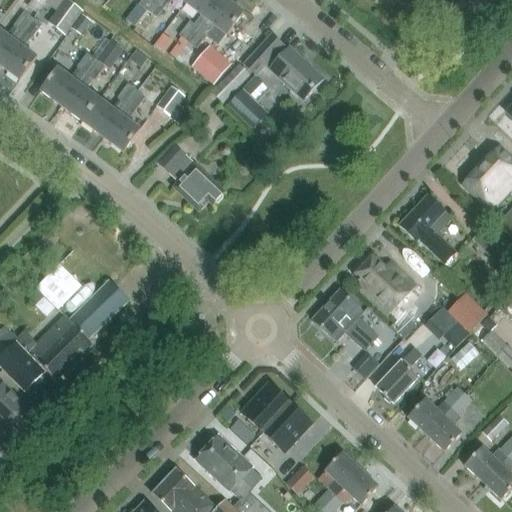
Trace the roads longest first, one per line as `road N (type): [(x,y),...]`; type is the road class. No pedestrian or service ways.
road 1 (residential): [(0,479),(194,267)]
road 2 (residential): [(261,333),(441,128)]
road 3 (residential): [(455,511),(261,333)]
road 4 (residential): [(77,511),(261,333)]
road 5 (residential): [(194,267),(0,111)]
road 6 (residential): [(441,128),(284,0)]
